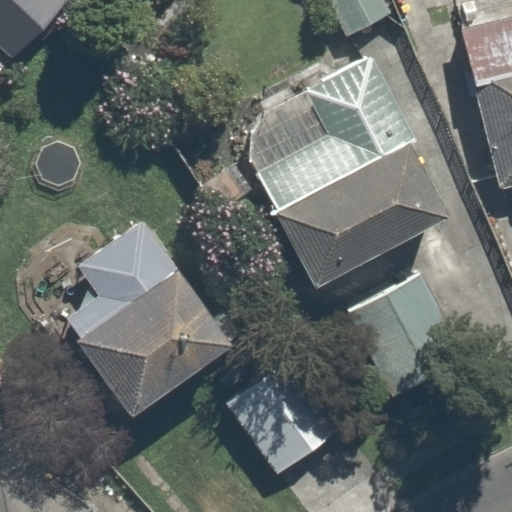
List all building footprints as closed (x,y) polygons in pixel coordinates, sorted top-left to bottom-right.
[(0,0),(0,33),(7,40),(42,0),(0,0)] [(313,121),(241,159),(293,256),(427,185),(376,88),(348,34),(393,8),(387,0),(311,0),(338,43),(286,71),(313,121)] [(511,0),(439,0),(485,172),(511,165),(511,0)] [(149,174),(100,201),(113,225),(68,250),(83,278),(49,297),(99,384),(227,313),(149,174)] [(416,278),(344,316),(391,401),(462,363),(416,278)] [(283,348),(225,384),(271,458),(329,421),(283,348)] [(0,511),(63,511),(83,482),(0,427),(0,511)]
